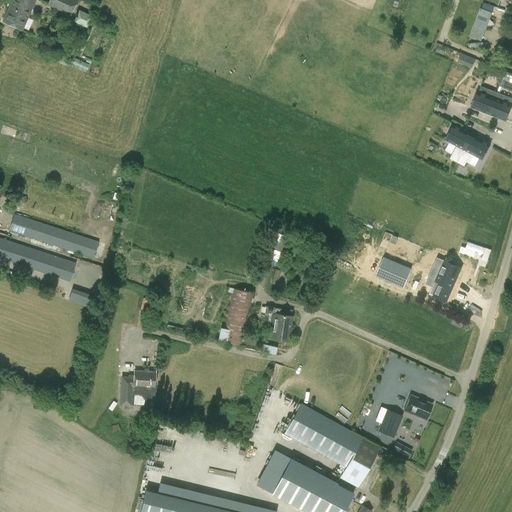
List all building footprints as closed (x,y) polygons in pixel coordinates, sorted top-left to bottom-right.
[(22,30),(35,0),(11,0),(2,21),(22,30)] [(48,0),(47,4),(71,16),(78,0),(48,0)] [(480,43),(495,6),(483,1),(468,38),(480,43)] [(473,66),(476,58),(461,52),(458,60),(473,66)] [(86,69),(89,64),(75,58),(73,63),(86,69)] [(511,89),(511,73),(504,72),(501,87),(511,89)] [(477,91),(471,107),(489,114),(497,92),(481,86),(479,91),(477,91)] [(511,103),(511,100),(511,98),(497,92),(489,114),(506,121),(511,105),(511,103)] [(454,124),(445,140),(464,150),(472,134),(454,124)] [(482,159),(491,143),(472,134),(464,150),(482,159)] [(450,158),(457,162),(460,157),(453,153),(450,158)] [(467,161),(460,157),(457,162),(464,166),(467,161)] [(99,241),(14,214),(8,231),(93,259),(99,241)] [(76,264),(73,261),(0,237),(0,259),(68,282),(70,281),(76,264)] [(384,257),(376,275),(395,283),(401,270),(407,273),(409,268),(384,257)] [(444,260),(429,293),(446,301),(461,268),(444,260)] [(68,300),(89,307),(93,295),(72,288),(68,300)] [(241,346),(253,293),(234,289),(222,341),(241,346)] [(267,312),(271,313),(268,338),(289,340),(292,316),(280,314),(281,308),(267,306),(267,312)] [(261,343),(260,350),(274,354),(276,347),(261,343)] [(153,394),(154,387),(155,373),(135,371),(135,378),(121,377),(119,405),(133,406),(134,393),(141,393),(145,398),(149,399),(153,394)] [(426,419),(432,404),(410,395),(404,410),(426,419)] [(344,468),(339,478),(357,488),(380,447),(301,403),(283,435),(344,468)] [(376,435),(391,442),(402,416),(386,409),(386,410),(382,408),(380,414),(384,416),(378,430),(379,430),(376,435)] [(118,424),(108,426),(110,434),(120,432),(118,424)] [(406,448),(401,456),(407,459),(411,451),(406,448)] [(291,459),(273,493),(308,511),(343,511),(354,492),(291,459)] [(238,511),(145,489),(139,511),(238,511)]
